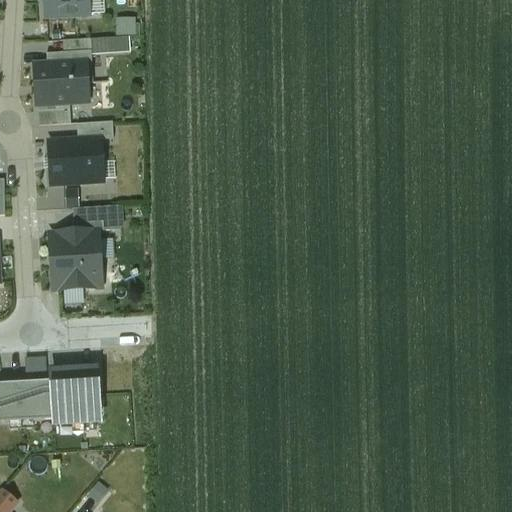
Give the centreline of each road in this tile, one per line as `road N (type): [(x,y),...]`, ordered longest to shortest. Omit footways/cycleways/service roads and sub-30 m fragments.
road 1 (residential): [(8,126),(20,149),(35,341)]
road 2 (residential): [(7,0),(8,126)]
